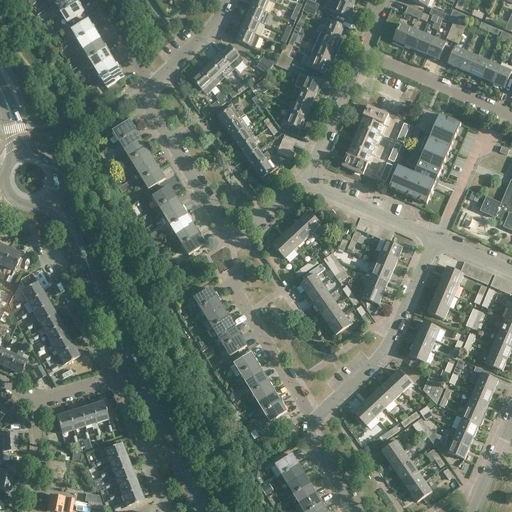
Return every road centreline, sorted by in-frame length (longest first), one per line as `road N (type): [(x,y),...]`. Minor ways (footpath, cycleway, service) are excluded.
road 1 (residential): [(301,178),(244,231),(228,232),(146,102),(149,86)]
road 2 (secondary): [(202,511),(93,280)]
road 3 (residential): [(312,420),(391,346),(436,238)]
road 4 (residential): [(115,378),(33,235)]
road 5 (residential): [(511,114),(362,51)]
road 6 (residential): [(312,420),(229,283)]
road 7 (residential): [(436,238),(301,178)]
road 8 (residential): [(168,511),(115,378)]
road 9 (residential): [(301,178),(362,51)]
